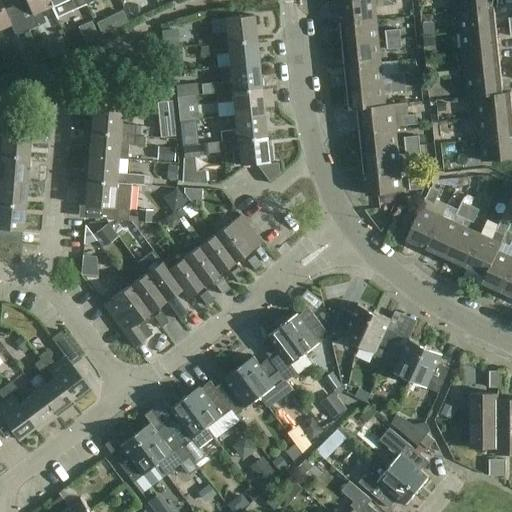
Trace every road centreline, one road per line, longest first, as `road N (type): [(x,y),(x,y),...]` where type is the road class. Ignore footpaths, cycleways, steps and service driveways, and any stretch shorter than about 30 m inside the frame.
road 1 (unclassified): [(130,393),(355,230)]
road 2 (unclassified): [(290,0),(307,129),(355,230)]
road 3 (unclassified): [(355,230),(431,302),(511,342)]
road 4 (residential): [(36,281),(53,237),(64,95)]
road 5 (unclassified): [(0,491),(130,393)]
road 6 (residential): [(130,393),(56,295),(36,281)]
